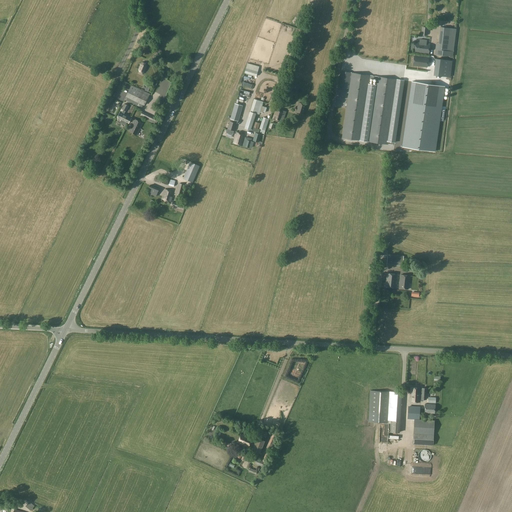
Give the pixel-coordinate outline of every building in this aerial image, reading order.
[(436,49),(435,54),(437,55),(453,57),(456,29),(440,27),(438,44),(438,50),(436,49)] [(415,52),(429,54),(430,44),(416,42),(415,52)] [(413,66),(427,67),(428,57),(414,56),(413,66)] [(453,61),(438,59),(438,63),(444,64),(443,76),(451,77),(453,61)] [(138,69),(138,71),(139,72),(142,74),(145,72),(147,67),(146,64),(143,62),(140,63),(138,69)] [(258,72),(246,68),(244,73),(256,77),(258,72)] [(341,71),(339,88),(348,90),(350,72),(341,71)] [(369,82),(370,75),(351,73),(342,138),(361,141),(369,82)] [(376,76),(375,83),(367,142),(388,145),(389,142),(398,79),(376,76)] [(404,80),(398,79),(389,142),(395,142),(395,141),(404,80)] [(444,86),(412,81),(403,147),(435,151),(444,86)] [(369,82),(361,141),(367,142),(375,83),(369,82)] [(143,92),(131,86),(125,99),(130,102),(131,102),(137,105),(138,102),(143,92)] [(143,92),(138,102),(143,105),(144,105),(149,94),(143,92)] [(299,102),(295,113),(303,115),(307,105),(299,102)] [(235,103),(230,119),(238,121),(243,106),(235,103)] [(124,110),(122,113),(120,112),(117,118),(121,120),(126,122),(128,123),(130,120),(131,118),(124,114),(125,111),(126,111),(129,106),(124,104),(121,109),(124,110)] [(276,108),(273,119),(283,122),(286,112),(276,108)] [(256,113),(250,112),(250,111),(244,128),(251,130),(256,113)] [(269,119),(266,118),(263,117),(259,129),(265,131),(269,119)] [(135,120),(131,118),(130,120),(134,122),(129,132),(136,135),(142,123),(135,119),(135,120)] [(237,123),(230,121),(229,121),(227,129),(234,131),(237,123)] [(239,131),(239,133),(236,132),(233,143),(241,145),(244,135),(242,134),(242,132),(239,131)] [(255,132),(253,141),(259,142),(261,134),(255,132)] [(245,137),(242,146),(249,148),(249,147),(252,148),(253,142),(251,141),(252,139),(245,137)] [(190,162),(183,179),(192,183),(200,166),(190,162)] [(180,199),(184,184),(179,183),(175,198),(180,199)] [(156,197),(159,189),(150,185),(146,193),(156,197)] [(172,191),(165,189),(162,199),(170,202),(171,197),(172,191)] [(369,261),(374,210),(363,209),(358,260),(369,261)] [(403,256),(395,255),(394,265),(402,266),(403,256)] [(396,288),(397,274),(387,273),(385,287),(396,288)] [(409,275),(400,274),(398,288),(407,289),(409,275)] [(410,387),(410,401),(420,402),(420,401),(423,401),(423,400),(426,400),(427,388),(422,388),(422,390),(420,390),(421,388),(410,387)] [(370,391),(369,413),(369,419),(400,421),(402,392),(389,392),(370,391)] [(425,413),(435,413),(435,404),(425,404),(425,413)] [(414,419),(413,433),(434,435),(435,420),(414,419)] [(434,435),(413,433),(413,444),(433,445),(434,435)] [(238,442),(248,447),(252,439),(241,434),(238,442)] [(273,434),(265,451),(266,452),(268,453),(270,453),(278,436),(273,434)] [(264,441),(257,438),(253,450),(260,453),(264,441)] [(264,467),(265,462),(251,457),(249,461),(264,467)] [(29,510),(33,505),(28,500),(24,505),(29,510)]
